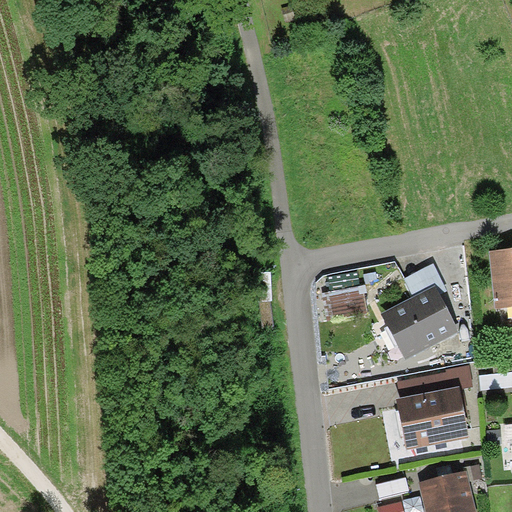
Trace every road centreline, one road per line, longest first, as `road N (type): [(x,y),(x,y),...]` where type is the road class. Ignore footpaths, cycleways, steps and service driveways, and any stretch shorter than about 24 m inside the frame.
road 1 (track): [(28,0),(90,312),(89,511)]
road 2 (residential): [(239,0),(292,258)]
road 3 (residential): [(292,258),(319,511)]
road 4 (residential): [(292,258),(511,218)]
